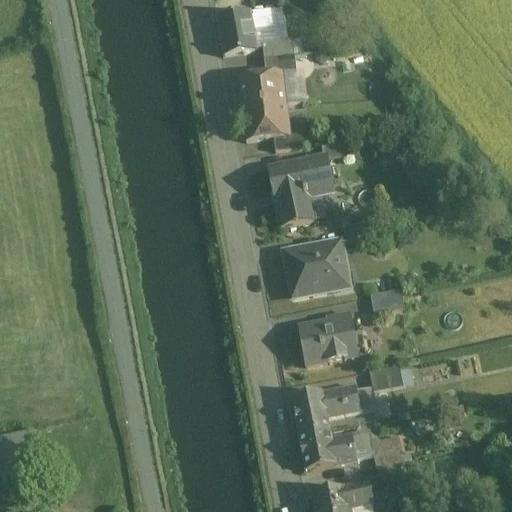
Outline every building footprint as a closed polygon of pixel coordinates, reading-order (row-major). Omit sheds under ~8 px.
[(250,19),(219,24),(218,24),(217,24),(224,62),(258,57),(257,55),(263,54),(263,50),(288,46),(285,30),(273,32),(270,15),(251,18),(250,18),(250,19)] [(288,46),(263,50),(263,54),(265,66),(295,61),(293,45),(288,46)] [(295,61),(265,66),(267,81),(283,79),(283,80),(297,79),(295,61)] [(267,81),(239,85),(243,116),(287,111),(283,80),(283,79),(267,81)] [(287,111),(243,116),(247,148),(275,145),(290,143),(290,142),(287,111)] [(304,140),(290,142),(290,143),(275,145),(276,158),(306,154),(304,140)] [(350,150),(322,153),(324,164),(324,166),(352,163),(350,150)] [(324,164),(269,175),(281,234),(315,227),(314,226),(326,224),(321,201),(331,199),(324,166),(324,164)] [(371,227),(345,233),(348,247),(374,242),(371,227)] [(341,244),(288,255),(297,301),(350,290),(341,244)] [(401,294),(370,300),(374,320),(405,313),(401,294)] [(336,326),(300,334),(307,371),(360,360),(351,318),(335,322),(336,326)] [(399,370),(369,376),(373,396),(403,390),(399,370)] [(356,389),(340,393),(345,419),(361,415),(356,389)] [(340,393),(292,403),(300,439),(329,433),(327,422),(345,419),(340,393)] [(351,439),(331,443),(329,433),(300,439),(307,475),(356,465),(351,439)] [(34,434),(0,440),(0,467),(2,476),(41,468),(34,434)] [(402,450),(375,456),(378,471),(405,464),(402,450)] [(405,464),(378,471),(381,486),(409,479),(405,464)] [(345,493),(312,500),(313,511),(372,511),(372,509),(374,508),(370,489),(345,494),(345,493)]
